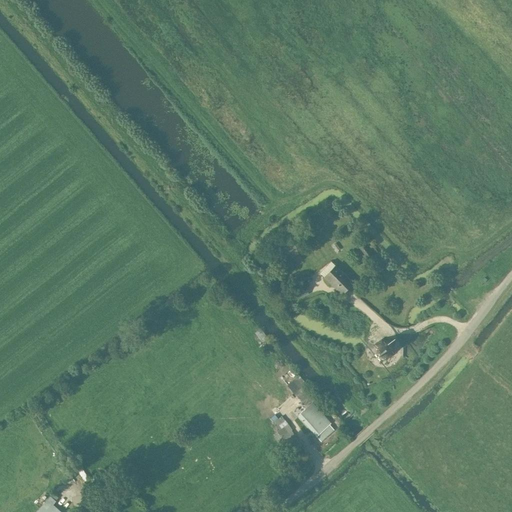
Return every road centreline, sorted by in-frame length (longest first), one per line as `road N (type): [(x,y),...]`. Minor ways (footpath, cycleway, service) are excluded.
road 1 (track): [(100,0),(267,195),(339,184),(420,262),(449,249),(470,253),(511,222)]
road 2 (unclassified): [(275,511),(421,382),(511,275)]
